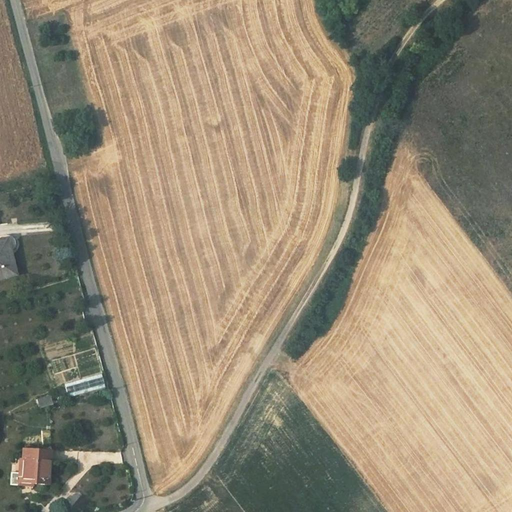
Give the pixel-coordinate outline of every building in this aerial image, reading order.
[(0,278),(13,275),(7,251),(10,250),(13,247),(14,245),(14,242),(12,238),(10,237),(8,236),(4,235),(0,236),(0,278)] [(7,251),(13,275),(16,274),(10,250),(7,251)] [(50,396),(37,399),(39,408),(53,404),(50,396)] [(51,450),(22,448),(20,474),(20,479),(33,480),(32,484),(48,485),(51,450)] [(20,474),(11,473),(10,484),(32,486),(32,484),(33,480),(20,479),(20,474)]
